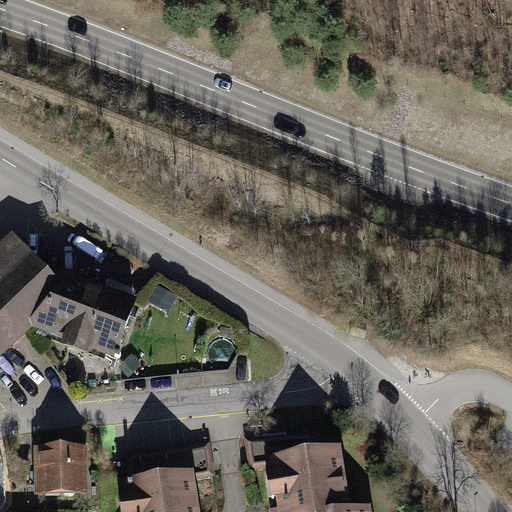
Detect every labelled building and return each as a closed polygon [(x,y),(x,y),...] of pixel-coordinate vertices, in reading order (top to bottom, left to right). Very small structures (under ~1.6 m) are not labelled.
[(55,285),(16,242),(0,255),(0,351),(29,325),(63,294),(55,285)] [(63,294),(29,325),(115,357),(134,305),(132,304),(137,290),(109,280),(104,294),(61,279),(55,285),(63,294)] [(350,335),(367,340),(369,332),(352,327),(350,335)] [(274,461),(314,455),(312,436),(247,441),(251,469),(275,466),(274,461)] [(190,474),(191,478),(213,475),(208,445),(173,450),(173,454),(128,461),(131,483),(190,474)] [(81,451),(41,451),(42,492),(62,492),(66,495),(73,496),(76,491),(81,491),(81,451)] [(314,455),(274,461),(275,466),(277,477),(280,497),(282,511),(296,508),(296,511),(367,511),(361,511),(346,511),(337,452),(314,455)] [(16,460),(11,481),(22,484),(28,463),(16,460)] [(131,483),(127,484),(130,500),(131,511),(195,511),(191,478),(190,474),(131,483)] [(280,497),(277,477),(270,478),(273,498),(280,497)] [(124,511),(131,511),(130,500),(123,501),(124,511)]
